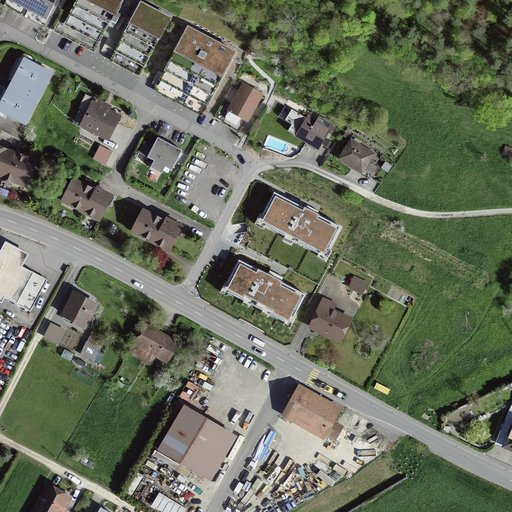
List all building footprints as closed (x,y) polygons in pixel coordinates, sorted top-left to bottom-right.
[(12,0),(11,2),(28,11),(33,0),(12,0)] [(58,4),(59,0),(33,0),(28,11),(44,19),(53,2),(58,4)] [(120,0),(77,0),(68,20),(63,17),(56,30),(93,50),(120,0)] [(139,74),(169,18),(141,3),(112,60),(139,74)] [(235,52),(188,27),(156,89),(202,113),(235,52)] [(11,88),(0,108),(0,111),(25,124),(52,73),(26,60),(14,82),(16,84),(13,89),(11,88)] [(226,118),(235,124),(237,124),(241,117),(247,120),(260,95),(244,85),(226,118)] [(110,107),(95,99),(82,125),(107,138),(118,117),(107,111),(110,107)] [(307,118),(285,106),(279,116),(292,124),(288,131),(318,148),(329,130),(307,117),(307,118)] [(150,168),(161,173),(165,167),(171,170),(182,150),(157,137),(147,157),(154,161),(150,168)] [(371,178),(381,160),(351,141),(340,159),(371,178)] [(112,152),(100,145),(93,158),(105,165),(112,152)] [(0,176),(5,178),(6,176),(12,178),(11,180),(23,185),(32,160),(0,148),(0,176)] [(111,196),(97,188),(95,191),(73,180),(64,198),(73,202),(72,205),(87,213),(88,212),(95,216),(98,210),(102,213),(111,196)] [(262,215),(268,218),(264,225),(286,237),(288,233),(295,237),(293,240),(320,254),(323,247),(329,250),(341,227),(274,192),(262,215)] [(166,219),(165,222),(143,211),(134,228),(143,233),(141,236),(157,244),(158,243),(165,246),(167,241),(172,243),(181,226),(166,219)] [(30,254),(5,241),(0,250),(0,301),(1,302),(4,297),(29,311),(46,280),(22,267),(30,254)] [(227,283),(231,285),(228,292),(245,301),(246,299),(250,302),(249,303),(264,311),(264,309),(269,312),(269,313),(286,322),(289,316),(294,318),(305,295),(239,260),(227,283)] [(368,292),(372,279),(357,274),(352,286),(368,292)] [(84,326),(95,304),(75,293),(63,315),(84,326)] [(325,299),(312,326),(340,338),(348,320),(332,313),(336,304),(325,299)] [(55,320),(47,336),(62,343),(70,327),(55,320)] [(176,344),(146,325),(137,340),(167,359),(176,344)] [(98,349),(86,343),(81,353),(98,361),(102,355),(96,352),(98,349)] [(74,354),(64,349),(60,356),(70,361),(74,354)] [(340,427),(329,421),(335,411),(300,391),(289,411),(334,437),(340,427)] [(511,404),(511,405),(496,441),(511,447),(511,404)] [(229,432),(185,406),(159,449),(203,476),(229,432)] [(35,511),(57,511),(67,496),(50,487),(35,511)] [(186,511),(190,507),(177,500),(176,501),(162,493),(156,503),(171,511),(186,511)]
